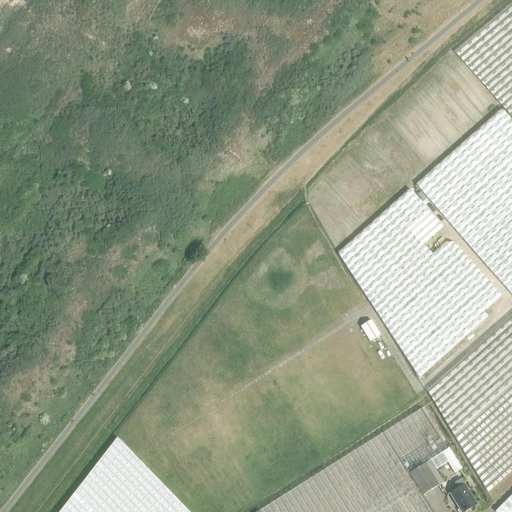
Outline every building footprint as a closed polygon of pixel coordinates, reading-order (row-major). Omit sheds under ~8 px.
[(511,3),(454,52),(511,118),(511,3)] [(511,123),(501,110),(497,113),(414,186),(462,240),(464,242),(511,296),(511,295),(511,123)] [(410,231),(429,214),(408,190),(337,254),(419,378),(487,317),(483,312),(501,296),(453,244),(445,243),(431,255),(423,245),(410,231)] [(410,231),(423,245),(442,228),(429,214),(410,231)] [(488,493),(511,471),(511,314),(426,391),(488,493)] [(371,320),(360,327),(369,343),(380,336),(371,320)] [(433,511),(423,496),(409,474),(429,461),(435,470),(447,462),(454,473),(461,469),(449,448),(447,449),(421,409),(259,511),(433,511)] [(188,511),(117,438),(60,511),(188,511)] [(443,483),(435,470),(429,461),(409,474),(423,496),(443,483)] [(463,511),(477,504),(472,496),(461,479),(454,483),(457,488),(449,493),(461,511),(463,511)] [(511,511),(511,495),(511,496),(495,511),(511,511)]
